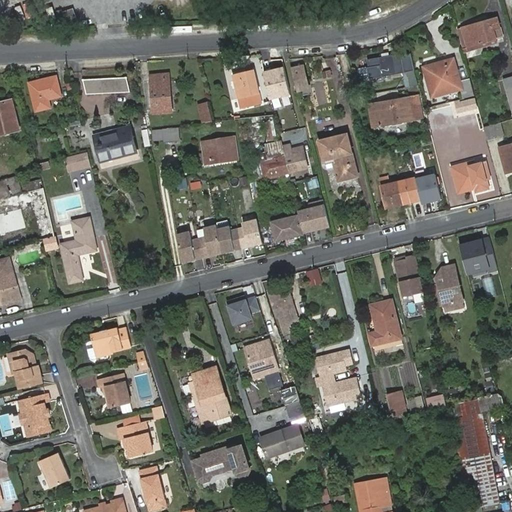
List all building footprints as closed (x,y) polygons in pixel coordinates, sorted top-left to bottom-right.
[(75,14),(77,21),(78,20),(74,8),(64,12),(66,17),(75,14)] [(68,24),(77,21),(75,14),(66,17),(68,24)] [(496,19),(462,29),(458,30),(463,49),(496,40),(493,30),(499,29),(496,19)] [(502,38),(499,29),(493,30),(496,40),(502,38)] [(417,70),(414,50),(368,58),(371,78),(417,70)] [(464,98),(475,95),(471,78),(460,81),(458,70),(454,59),(425,67),(433,97),(461,89),(464,98)] [(282,66),(262,71),(268,99),(288,94),(282,66)] [(460,81),(471,78),(468,67),(458,70),(460,81)] [(302,68),(291,71),(296,92),(308,90),(302,68)] [(330,70),(322,73),(323,80),(332,77),(330,70)] [(233,76),(239,99),(242,109),(262,104),(253,71),(233,76)] [(154,108),(155,113),(172,112),(169,75),(152,77),(152,83),(154,108)] [(28,84),(35,112),(50,108),(48,99),(60,96),(55,77),(28,84)] [(83,79),(87,93),(128,91),(126,77),(83,79)] [(369,105),(373,126),(413,119),(409,98),(369,105)] [(459,112),(466,110),(476,108),(474,99),(456,104),(458,113),(459,112)] [(0,134),(20,130),(13,100),(0,102),(0,134)] [(199,106),(204,124),(212,123),(208,104),(199,106)] [(493,124),(483,126),(487,140),(497,137),(493,124)] [(94,137),(100,162),(111,159),(112,160),(127,156),(127,155),(138,152),(131,128),(94,137)] [(154,145),(165,144),(180,142),(179,130),(164,131),(152,132),(154,145)] [(145,149),(151,148),(148,132),(142,133),(145,149)] [(201,136),(205,164),(238,160),(234,132),(201,136)] [(339,181),(358,176),(348,135),(320,141),(324,160),(333,157),(334,162),(339,181)] [(285,156),(281,142),(266,145),(269,160),(285,156)] [(509,145),(501,147),(507,173),(511,171),(511,147),(510,148),(509,145)] [(285,156),(289,173),(307,168),(302,148),(291,150),(290,148),(283,149),(285,156)] [(87,153),(65,158),(69,175),(92,169),(87,153)] [(268,178),(289,173),(285,156),(269,160),(260,163),(259,159),(253,161),(257,177),(263,175),(267,174),(268,178)] [(485,161),(482,162),(487,180),(491,179),(485,161)] [(468,163),(452,167),(456,184),(472,179),(473,184),(476,193),(489,189),(487,180),(482,162),(468,166),(468,163)] [(181,188),(188,187),(188,177),(180,178),(181,188)] [(0,181),(0,197),(10,195),(21,192),(17,178),(0,181)] [(382,187),(386,205),(394,202),(395,206),(421,200),(416,179),(382,187)] [(472,179),(456,184),(457,188),(473,184),(472,179)] [(30,184),(32,190),(44,187),(42,180),(30,184)] [(304,232),(332,225),(326,204),(299,211),(304,232)] [(277,241),(304,234),(299,213),(271,220),(277,241)] [(74,238),(57,243),(68,284),(84,280),(78,256),(97,251),(88,217),(70,220),(74,238)] [(263,242),(258,218),(242,222),(243,227),(232,229),(230,226),(219,228),(218,223),(205,227),(206,235),(179,242),(183,263),(263,242)] [(460,242),(468,276),(499,269),(491,235),(460,242)] [(395,262),(403,297),(414,294),(413,288),(411,279),(419,277),(414,255),(406,257),(406,259),(395,262)] [(0,260),(0,276),(12,273),(8,258),(0,260)] [(442,266),(436,276),(458,271),(456,263),(442,266)] [(320,267),(308,270),(312,285),(324,282),(320,267)] [(458,271),(436,276),(443,305),(465,300),(458,271)] [(12,273),(0,276),(0,289),(16,284),(12,273)] [(411,279),(413,288),(422,285),(419,277),(411,279)] [(493,279),(486,280),(489,294),(496,293),(493,279)] [(0,289),(0,304),(12,301),(11,297),(20,295),(16,284),(0,289)] [(280,317),(285,332),(292,330),(291,324),(298,321),(287,288),(270,293),(277,318),(280,317)] [(256,294),(226,303),(233,324),(253,318),(251,313),(260,310),(256,294)] [(372,305),(378,331),(370,333),(373,344),(401,337),(392,300),(372,305)] [(465,300),(443,305),(444,311),(466,306),(465,300)] [(291,324),(292,330),(300,328),(298,321),(291,324)] [(102,335),(101,332),(91,335),(96,357),(113,353),(113,352),(132,348),(126,327),(118,329),(118,328),(107,331),(107,334),(102,335)] [(262,345),(253,347),(248,348),(255,376),(279,370),(273,343),(262,345)] [(322,386),(327,406),(362,397),(357,377),(337,382),(335,373),(347,369),(346,367),(354,365),(350,349),(315,358),(320,376),(316,377),(319,387),(322,386)] [(34,368),(30,354),(24,351),(8,355),(13,374),(15,373),(19,389),(42,383),(38,367),(37,368),(34,368)] [(145,351),(137,353),(139,363),(148,361),(145,351)] [(148,361),(139,363),(142,371),(150,369),(148,361)] [(378,370),(383,389),(395,386),(391,367),(378,370)] [(205,379),(197,381),(203,404),(198,406),(201,416),(215,411),(218,420),(232,415),(217,368),(203,373),(205,379)] [(195,375),(197,381),(205,379),(203,373),(195,375)] [(366,391),(373,390),(370,374),(363,376),(366,391)] [(104,388),(105,396),(109,395),(112,409),(131,405),(124,375),(98,380),(100,389),(104,388)] [(488,391),(495,390),(493,380),(486,382),(488,391)] [(203,404),(197,381),(191,383),(198,406),(203,404)] [(47,417),(45,409),(44,403),(50,402),(48,394),(18,400),(22,414),(19,414),(21,424),(24,423),(27,437),(51,432),(47,417)] [(429,407),(447,405),(446,394),(428,395),(429,407)] [(421,395),(406,399),(410,414),(425,410),(421,395)] [(505,408),(502,395),(479,399),(480,403),(482,413),(505,408)] [(288,404),(292,417),(305,413),(301,401),(288,404)] [(450,408),(471,508),(499,502),(482,413),(480,403),(450,408)] [(203,424),(218,420),(215,411),(201,416),(203,424)] [(139,413),(122,417),(125,428),(142,424),(139,413)] [(126,440),(128,449),(130,459),(153,454),(146,423),(142,424),(125,428),(118,429),(121,441),(123,441),(126,440)] [(298,424),(260,437),(267,459),(306,446),(298,424)] [(203,458),(193,461),(199,480),(204,483),(210,480),(213,476),(235,469),(237,475),(242,478),(248,476),(250,470),(242,444),(228,450),(220,452),(220,449),(210,452),(211,455),(203,458)] [(62,466),(64,465),(59,453),(39,462),(50,488),(70,480),(66,468),(64,469),(62,466)] [(140,472),(148,505),(166,501),(157,468),(140,472)] [(382,511),(382,508),(392,506),(387,479),(358,484),(363,511),(382,511)] [(335,498),(337,504),(349,502),(347,495),(335,498)] [(85,510),(85,511),(126,511),(123,498),(112,501),(113,503),(85,510)] [(166,501),(148,505),(149,511),(154,511),(168,509),(166,501)] [(15,511),(23,509),(21,502),(13,503),(15,511)]
